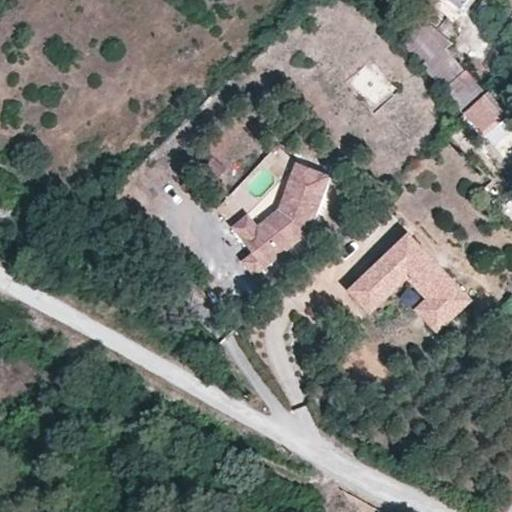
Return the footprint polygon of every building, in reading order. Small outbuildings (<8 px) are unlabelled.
[(449,0),(462,9),(468,0),(449,0)] [(425,18),(405,44),(465,117),(488,95),(467,69),(464,72),(448,50),(453,43),(425,18)] [(488,95),(465,117),(484,139),(508,118),(488,95)] [(329,181),(295,168),(283,201),(292,204),(288,214),(278,211),(246,240),(261,256),(249,268),(259,279),(311,231),(329,181)] [(411,234),(350,290),(372,313),(410,278),(429,298),(450,322),(473,300),(411,234)] [(450,322),(429,298),(417,309),(439,332),(450,322)]
